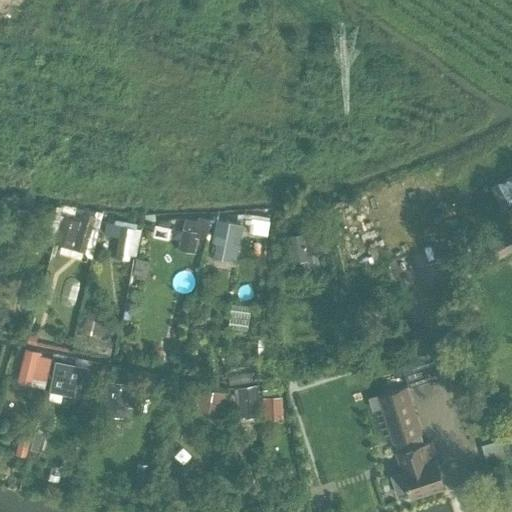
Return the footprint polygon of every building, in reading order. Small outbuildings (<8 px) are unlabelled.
[(486,260),(511,243),(511,222),(510,218),(495,194),(459,216),(486,260)] [(34,211),(10,205),(5,228),(28,233),(34,211)] [(61,211),(62,206),(57,205),(57,206),(56,210),(54,216),(42,214),(37,232),(36,237),(54,240),(56,231),(59,218),(61,211)] [(54,242),(85,252),(97,214),(84,210),(78,227),(73,226),(76,219),(63,215),(54,242)] [(245,223),(251,223),(250,231),(258,233),(267,234),(268,225),(270,216),(261,215),(252,214),(252,218),(246,217),(245,223)] [(185,216),(178,249),(194,253),(198,236),(206,238),(211,218),(199,215),(198,220),(185,216)] [(102,220),(100,232),(117,235),(114,256),(130,258),(130,253),(136,254),(140,227),(123,224),(124,219),(114,218),(114,217),(108,216),(107,221),(102,220)] [(236,261),(243,222),(217,217),(213,237),(217,238),(214,256),(236,261)] [(288,234),(292,261),(303,260),(305,269),(324,266),(322,251),(330,249),(327,229),(304,233),(304,232),(288,234)] [(133,276),(147,279),(150,259),(137,257),(133,276)] [(423,326),(416,328),(423,351),(431,349),(423,326)] [(83,331),(78,330),(73,353),(110,361),(115,339),(111,338),(112,334),(106,333),(106,337),(88,333),(89,329),(83,327),(83,331)] [(270,337),(257,338),(257,348),(257,352),(270,351),(270,343),(270,337)] [(25,347),(17,380),(32,384),(33,380),(46,384),(53,357),(39,353),(40,350),(25,347)] [(440,375),(433,357),(431,349),(423,351),(400,359),(410,386),(440,375)] [(80,396),(84,377),(88,377),(90,366),(86,365),(56,359),(50,391),(80,396)] [(137,383),(107,379),(103,409),(134,412),(137,383)] [(279,379),(262,382),(264,394),(281,391),(279,379)] [(238,414),(261,412),(258,383),(234,387),(235,394),(229,395),(231,406),(237,405),(238,414)] [(191,411),(223,418),(229,391),(196,385),(191,411)] [(411,495),(444,484),(431,441),(423,444),(420,432),(421,432),(406,386),(379,395),(411,495)] [(262,396),(263,418),(283,417),(282,395),(262,396)] [(480,444),(486,461),(511,452),(511,438),(510,434),(480,444)] [(26,456),(29,442),(18,439),(15,453),(26,456)]
